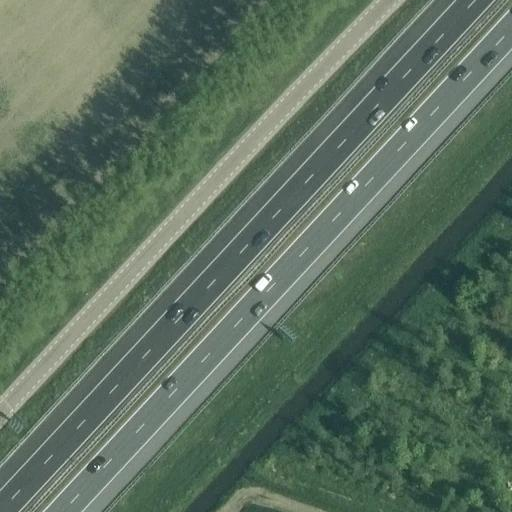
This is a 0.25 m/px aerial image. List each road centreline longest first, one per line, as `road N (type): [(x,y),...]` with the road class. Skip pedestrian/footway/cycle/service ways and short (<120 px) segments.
road 1 (motorway): [(470,0),(0,508)]
road 2 (motorway): [(66,511),(511,32)]
road 3 (unclassified): [(0,411),(391,0)]
